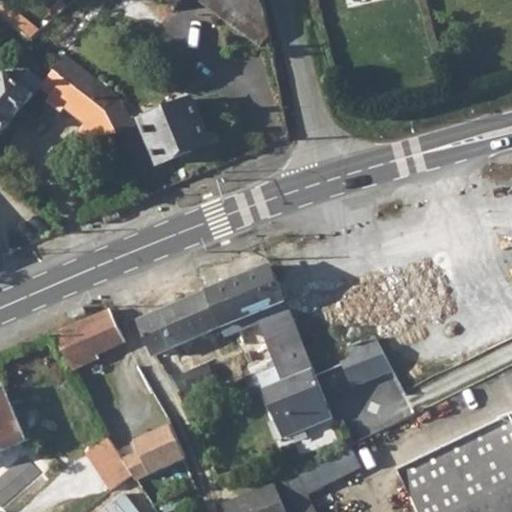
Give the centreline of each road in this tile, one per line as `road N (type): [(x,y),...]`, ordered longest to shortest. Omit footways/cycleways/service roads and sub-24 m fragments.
road 1 (primary): [(0,311),(215,219),(318,186)]
road 2 (unknown): [(107,265),(138,351),(202,477)]
road 3 (primary): [(318,186),(511,133)]
road 4 (unclassified): [(318,186),(287,0)]
